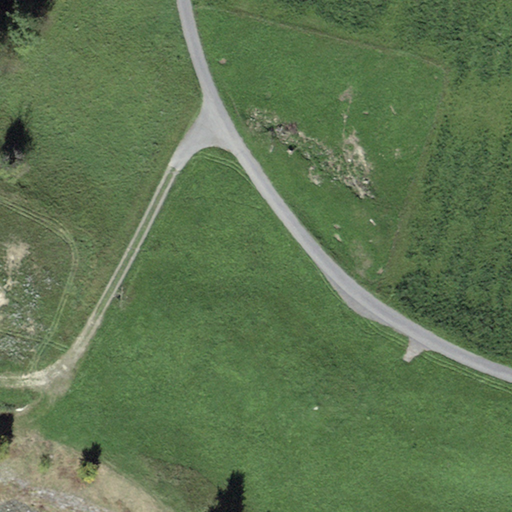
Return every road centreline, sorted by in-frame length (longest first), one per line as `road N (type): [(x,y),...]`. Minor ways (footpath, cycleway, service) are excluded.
road 1 (unclassified): [(511,374),(414,331),(332,269),(277,204),(219,114),(185,0)]
road 2 (track): [(219,114),(178,162),(51,398),(24,417),(0,421)]
